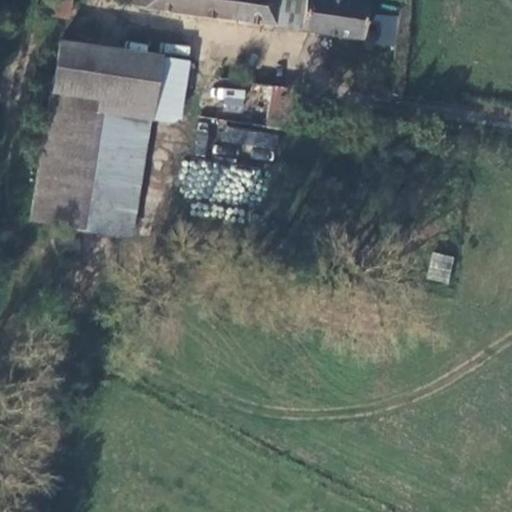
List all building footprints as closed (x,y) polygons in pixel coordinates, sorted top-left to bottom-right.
[(52,0),(49,16),(68,20),(71,0),(108,0),(108,4),(127,7),(127,0),(52,0)] [(132,0),(131,7),(278,29),(278,26),(282,0),(132,0)] [(282,0),(278,26),(306,29),(309,0),(282,0)] [(367,39),(371,4),(346,0),(309,0),(306,29),(367,39)] [(368,42),(395,45),(397,15),(371,12),(368,42)] [(35,224),(119,238),(141,105),(184,110),(190,64),(62,43),(35,224)] [(242,112),(244,89),(216,87),(213,109),(242,112)] [(296,92),(274,88),(268,130),(290,134),(296,92)] [(272,166),(278,135),(219,124),(211,165),(186,161),(180,193),(248,205),(256,163),(272,166)] [(430,252),(425,279),(448,283),(453,256),(430,252)]
